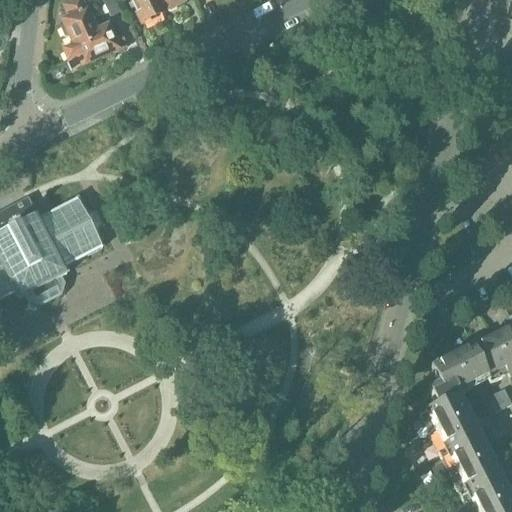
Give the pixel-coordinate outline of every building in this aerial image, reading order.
[(63,38),(68,39),(73,49),(63,54),(67,62),(78,57),(80,50),(90,46),(93,40),(82,17),(87,15),(80,0),(63,8),(69,21),(62,24),(63,27),(60,31),(63,38)] [(163,14),(162,13),(155,0),(129,0),(141,24),(163,14)] [(155,0),(162,13),(167,11),(170,12),(177,9),(178,6),(183,4),(181,0),(155,0)] [(504,0),(501,0),(497,14),(506,16),(510,2),(508,1),(504,0)] [(78,57),(67,62),(67,63),(69,62),(74,73),(126,49),(120,37),(112,40),(107,29),(101,32),(103,36),(93,40),(90,46),(80,50),(78,57)] [(38,222),(31,209),(28,202),(0,215),(0,302),(14,295),(18,302),(24,299),(27,305),(38,309),(59,298),(63,287),(60,281),(66,278),(62,271),(102,250),(94,233),(103,228),(96,214),(86,219),(77,202),(38,222)] [(436,409),(447,403),(445,399),(486,378),(490,386),(508,377),(509,380),(511,378),(511,328),(430,370),(439,387),(428,392),(436,409)] [(500,404),(507,400),(503,392),(496,396),(500,404)] [(492,407),(500,404),(496,396),(488,400),(492,407)] [(447,403),(436,409),(418,418),(465,511),(511,511),(508,506),(511,503),(511,496),(505,500),(487,465),(494,461),(491,455),(484,459),(467,424),(473,420),(470,414),(463,418),(454,400),(447,403)] [(507,400),(500,404),(503,411),(511,407),(507,400)] [(496,415),(503,411),(500,404),(492,407),(496,415)] [(495,432),(502,428),(498,420),(491,424),(495,432)] [(487,435),(495,432),(491,424),(484,428),(487,435)] [(506,435),(502,428),(495,432),(499,439),(506,435)] [(491,443),(499,439),(495,432),(487,435),(491,443)]
